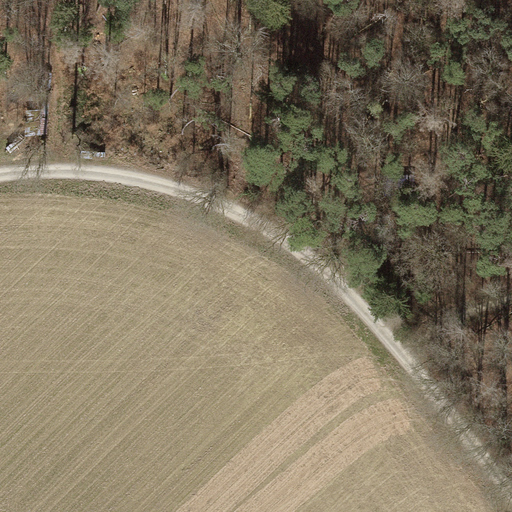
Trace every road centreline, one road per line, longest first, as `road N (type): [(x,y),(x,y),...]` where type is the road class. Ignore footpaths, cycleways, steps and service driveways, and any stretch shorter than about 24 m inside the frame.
road 1 (track): [(0,173),(116,177),(281,222),(404,352)]
road 2 (track): [(404,352),(511,495)]
